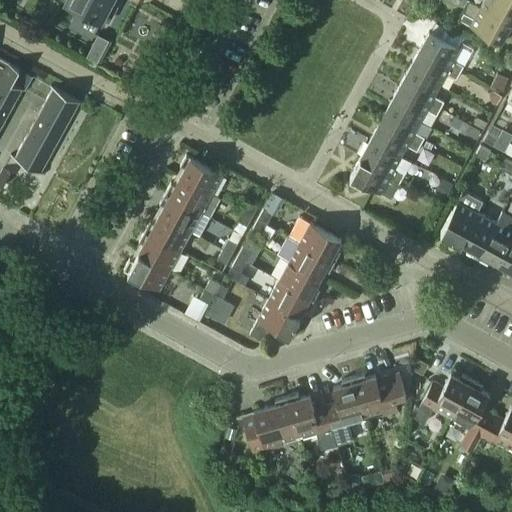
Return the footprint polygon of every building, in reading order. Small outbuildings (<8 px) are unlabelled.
[(82,0),(78,8),(101,21),(102,20),(109,21),(117,6),(112,0),(82,0)] [(483,0),(480,6),(511,23),(511,21),(511,0),(483,0)] [(511,23),(480,6),(474,18),(464,12),(460,19),(501,42),(511,23)] [(429,31),(419,49),(460,72),(464,65),(453,59),(460,48),(429,31)] [(90,55),(101,60),(111,39),(99,34),(90,55)] [(419,49),(409,67),(440,84),(446,73),(456,79),(460,72),(419,49)] [(0,128),(22,88),(26,91),(27,90),(12,82),(20,68),(0,56),(0,128)] [(409,67),(399,85),(440,108),(444,101),(434,95),(440,84),(409,67)] [(497,72),(491,84),(501,90),(508,78),(497,72)] [(53,87),(15,156),(11,154),(10,155),(45,174),(46,173),(42,171),(79,102),(84,104),(84,103),(51,85),(50,86),(53,87)] [(399,85),(389,103),(420,120),(426,109),(437,114),(440,108),(399,85)] [(492,101),(497,103),(502,94),(492,89),(490,94),(492,101)] [(389,103),(380,121),(421,143),(425,136),(414,131),(420,120),(389,103)] [(450,124),(476,138),(480,130),(455,116),(450,124)] [(483,128),(487,122),(477,117),(474,123),(483,128)] [(380,121),(370,139),(400,156),(407,145),(417,150),(421,143),(380,121)] [(484,139),(495,145),(499,137),(488,131),(484,139)] [(370,139),(360,157),(401,179),(405,172),(394,166),(400,156),(370,139)] [(490,151),(480,145),(475,154),(486,160),(490,151)] [(184,167),(180,175),(211,192),(222,173),(186,153),(180,164),(184,167)] [(397,186),(401,179),(360,157),(350,175),(381,192),(387,180),(397,186)] [(511,162),(505,159),(500,167),(511,173),(511,162)] [(11,173),(2,168),(0,172),(0,186),(3,187),(11,173)] [(220,197),(211,192),(180,175),(175,184),(171,181),(165,192),(210,216),(220,197)] [(442,180),(435,193),(445,199),(452,185),(442,180)] [(441,232),(460,242),(477,211),(483,200),(464,190),(441,232)] [(164,205),(159,213),(190,230),(199,235),(210,216),(165,192),(160,202),(164,205)] [(249,200),(243,210),(253,215),(258,205),(249,200)] [(263,208),(258,218),(267,223),(272,213),(263,208)] [(253,215),(243,210),(238,220),(247,225),(253,215)] [(477,257),(496,221),(477,211),(460,242),(469,247),(466,251),(477,257)] [(511,216),(502,211),(496,221),(477,257),(487,263),(490,258),(498,263),(511,237),(511,216)] [(145,230),(180,249),(190,230),(159,213),(155,222),(150,219),(145,230)] [(341,238),(299,215),(289,235),(335,260),(341,250),(336,247),(341,238)] [(262,233),(267,223),(258,218),(252,228),(262,233)] [(138,251),(170,268),(180,249),(145,230),(139,240),(143,243),(138,251)] [(278,254),(289,260),(320,277),(325,268),(329,271),(335,260),(289,235),(278,254)] [(511,237),(498,263),(511,270),(511,237)] [(228,238),(223,248),(232,253),(237,243),(228,238)] [(243,246),(237,256),(246,261),(252,251),(243,246)] [(232,253),(223,248),(217,258),(227,263),(232,253)] [(159,288),(170,268),(138,251),(134,260),(130,257),(124,268),(159,288)] [(241,271),(246,261),(237,256),(232,266),(241,271)] [(316,285),(320,277),(289,260),(279,279),(314,298),(320,288),(316,285)] [(214,293),(219,282),(210,278),(205,288),(214,293)] [(279,279),(268,298),(300,315),(304,306),(309,309),(314,298),(279,279)] [(228,287),(221,283),(219,282),(214,293),(223,297),(228,287)] [(214,293),(205,288),(200,298),(209,303),(214,293)] [(295,323),(300,315),(268,298),(250,332),(266,341),(274,326),(294,337),(300,325),(295,323)] [(353,376),(366,419),(399,409),(395,397),(405,394),(398,370),(377,376),(376,374),(366,377),(365,372),(353,376)] [(424,422),(431,408),(451,418),(472,378),(462,373),(460,377),(451,372),(443,385),(433,380),(420,404),(416,402),(414,406),(414,412),(416,416),(418,418),(421,420),(424,422)] [(349,424),(366,419),(353,376),(342,379),(343,384),(333,386),(337,401),(326,404),(333,429),(337,443),(353,438),(349,424)] [(473,450),(481,435),(493,413),(482,407),(490,393),(481,388),(483,384),(472,378),(451,418),(468,428),(460,442),(473,450)] [(298,392),(287,395),(300,438),(333,429),(326,404),(314,408),(310,393),(300,396),(298,392)] [(259,450),(278,445),(300,438),(287,395),(275,398),(277,403),(248,411),(259,450)] [(511,405),(504,419),(493,413),(481,435),(511,451),(511,450),(511,405)] [(237,428),(229,426),(226,436),(234,438),(237,428)] [(355,474),(348,476),(352,488),(364,485),(362,478),(355,474)] [(331,497),(348,492),(347,485),(329,490),(331,497)] [(443,500),(448,493),(434,485),(430,493),(443,500)]
